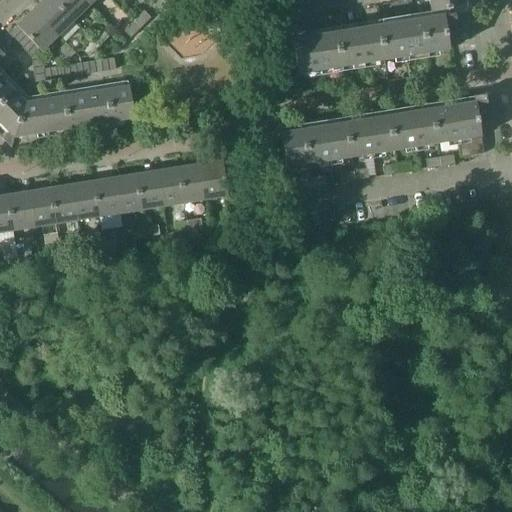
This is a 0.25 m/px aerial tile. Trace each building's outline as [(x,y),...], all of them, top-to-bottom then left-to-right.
[(58,36),(73,21),(52,0),(43,0),(33,11),(58,36)] [(82,0),(52,0),(73,21),(89,6),(82,0)] [(157,0),(151,6),(156,10),(165,0),(157,0)] [(177,0),(165,0),(156,10),(162,16),(177,0)] [(465,7),(463,0),(428,0),(431,12),(465,7)] [(454,13),(379,25),(376,8),(366,9),(368,27),(347,30),(344,13),(323,17),(326,34),(304,37),(301,20),(291,22),(294,39),(292,39),(298,74),(449,49),(447,34),(457,32),(454,13)] [(33,11),(17,26),(21,31),(26,36),(30,40),(34,45),(39,49),(42,52),(42,51),(42,52),(58,36),(33,11)] [(144,12),(133,22),(140,29),(150,18),(144,12)] [(124,31),(131,38),(140,29),(133,22),(124,31)] [(9,34),(13,39),(21,31),(17,26),(9,34)] [(18,43),(26,36),(21,31),(13,39),(18,43)] [(102,31),(92,41),(98,48),(109,37),(102,31)] [(18,43),(22,48),(30,40),(26,36),(18,43)] [(27,52),(34,45),(30,40),(22,48),(27,52)] [(89,57),(98,48),(92,41),(82,50),(89,57)] [(75,53),(65,44),(59,50),(68,60),(75,53)] [(27,52),(31,57),(39,49),(34,45),(27,52)] [(0,121),(15,137),(135,118),(129,86),(27,103),(26,103),(0,75),(0,60),(6,55),(0,49),(0,121)] [(31,57),(32,60),(43,59),(42,52),(39,49),(31,57)] [(114,58),(108,59),(109,71),(116,70),(114,58)] [(33,68),(44,66),(43,59),(32,60),(33,68)] [(103,72),(109,71),(108,59),(101,60),(103,72)] [(97,73),(103,72),(101,60),(95,61),(97,73)] [(90,74),(97,73),(95,61),(88,62),(90,74)] [(84,75),(90,74),(88,62),(82,63),(84,75)] [(78,76),(84,75),(82,63),(76,64),(78,76)] [(78,76),(76,64),(69,65),(71,77),(78,76)] [(65,78),(71,77),(69,65),(63,66),(65,78)] [(33,68),(34,75),(45,73),(44,69),(44,66),(33,68)] [(59,79),(65,78),(63,66),(57,67),(59,79)] [(52,80),(59,79),(57,67),(50,68),(52,80)] [(46,81),(52,80),(50,68),(44,69),(45,73),(46,81)] [(46,81),(45,73),(34,75),(35,83),(46,81)] [(303,129),(281,132),(282,139),(286,167),(308,163),(330,160),(352,156),(373,153),(395,150),(416,146),(437,143),(458,140),(461,157),(484,154),(478,115),(489,113),(486,94),(473,96),(474,102),(454,105),(431,109),(411,112),(389,115),(368,119),(346,122),(324,126),(303,129)] [(454,155),(439,157),(441,167),(455,165),(454,155)] [(426,159),(427,167),(427,169),(441,167),(439,157),(426,159)] [(200,164),(205,200),(229,196),(223,161),(200,164)] [(411,162),(397,164),(399,174),(412,171),(411,162)] [(200,164),(178,168),(184,203),(205,200),(200,164)] [(385,176),(399,174),(397,164),(384,166),(385,176)] [(157,171),(162,207),(184,203),(178,168),(157,171)] [(367,169),(354,171),(356,181),(369,178),(367,169)] [(157,171),(135,175),(142,210),(162,207),(157,171)] [(342,183),(356,181),(354,171),(340,173),(342,183)] [(114,178),(120,214),(142,210),(135,175),(114,178)] [(325,176),(311,178),(312,187),(327,185),(325,176)] [(114,178),(93,181),(99,217),(120,214),(114,178)] [(299,189),(312,187),(311,178),(297,180),(299,189)] [(71,185),(77,220),(99,217),(93,181),(71,185)] [(71,185),(50,188),(56,224),(77,220),(71,185)] [(28,192),(34,227),(56,224),(50,188),(28,192)] [(28,192),(7,195),(13,231),(34,227),(28,192)] [(7,195),(0,196),(0,232),(13,231),(7,195)] [(224,224),(238,222),(236,213),(223,215),(224,224)] [(201,218),(187,221),(188,230),(202,228),(201,218)] [(174,223),(175,232),(188,230),(187,221),(174,223)] [(158,225),(144,228),(146,237),(160,235),(158,225)] [(131,230),(132,239),(146,237),(144,228),(131,230)] [(118,238),(103,241),(105,250),(119,247),(118,238)] [(73,240),(59,242),(61,251),(74,249),(73,240)] [(90,243),(91,252),(105,250),(103,241),(90,243)] [(46,244),(47,253),(61,251),(59,242),(46,244)] [(30,246),(16,249),(17,258),(31,256),(30,246)] [(3,251),(4,260),(17,258),(16,249),(3,251)]
